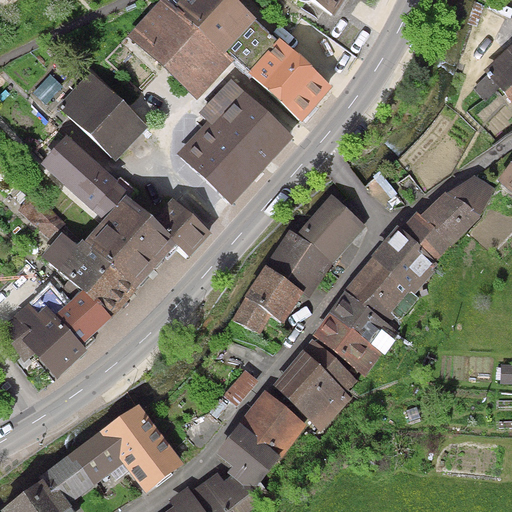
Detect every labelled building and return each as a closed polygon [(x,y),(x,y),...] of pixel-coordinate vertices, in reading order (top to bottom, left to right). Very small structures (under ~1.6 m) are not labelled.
[(175,7),(166,0),(159,0),(127,35),(198,99),(233,60),(175,7)] [(333,85),(237,0),(181,0),(175,7),(233,60),(302,120),(333,85)] [(309,0),(334,16),(345,0),(309,0)] [(511,47),(489,67),(511,99),(511,47)] [(149,127),(90,72),(59,106),(117,160),(149,127)] [(50,78),(31,97),(43,108),(61,89),(50,78)] [(176,154),(233,205),(295,137),(231,78),(200,113),(208,120),(176,154)] [(129,190),(66,135),(41,163),(104,218),(126,193),(129,190)] [(511,162),(497,180),(511,191),(511,162)] [(479,218),(495,188),(474,175),(449,191),(479,218)] [(401,229),(436,260),(450,245),(452,247),(479,218),(449,191),(448,189),(422,216),(417,211),(401,229)] [(32,193),(17,211),(50,240),(65,223),(32,193)] [(155,219),(126,193),(104,218),(85,240),(138,287),(177,243),(169,236),(172,234),(155,219)] [(366,226),(332,194),(297,234),(333,263),(366,226)] [(191,256),(212,233),(173,198),(155,219),(172,234),(169,236),(177,243),(191,256)] [(397,226),(371,255),(373,256),(415,294),(436,271),(434,269),(439,263),(436,260),(401,229),(397,226)] [(290,230),(266,265),(304,292),(310,297),(333,263),(297,234),(290,230)] [(63,232),(42,255),(70,280),(113,317),(138,287),(85,240),(83,239),(78,245),(63,232)] [(373,256),(346,288),(389,324),(395,317),(399,320),(420,297),(415,294),(373,256)] [(266,265),(245,297),(272,315),(284,323),(304,292),(266,265)] [(83,344),(113,317),(70,280),(62,287),(74,298),(68,303),(50,282),(29,303),(39,313),(47,306),(83,344)] [(344,292),(329,312),(382,353),(384,354),(399,333),(344,292)] [(245,297),(233,320),(260,334),(272,315),(245,297)] [(35,354),(57,380),(88,351),(83,344),(47,306),(39,313),(29,303),(2,328),(25,363),(35,354)] [(329,312),(313,335),(365,376),(382,353),(329,312)] [(313,339),(303,349),(327,370),(336,360),(313,339)] [(303,349),(269,388),(321,434),(353,398),(347,393),(359,380),(336,360),(327,370),(303,349)] [(511,364),(501,364),(500,384),(511,384),(511,364)] [(259,381),(245,370),(224,395),(237,406),(259,381)] [(265,390),(240,422),(281,456),(283,458),(306,425),(265,390)] [(216,419),(228,405),(220,399),(209,412),(216,419)] [(185,464),(140,403),(101,432),(125,464),(147,493),(185,464)] [(240,422),(217,453),(232,466),(228,472),(231,475),(252,492),(281,456),(240,422)] [(37,477),(40,481),(43,479),(52,491),(61,489),(71,503),(125,464),(101,432),(37,477)] [(218,472),(192,490),(206,511),(252,511),(262,505),(252,492),(231,475),(225,480),(218,472)] [(0,510),(1,511),(75,511),(72,507),(73,506),(71,503),(61,489),(52,491),(43,479),(40,481),(0,510)] [(188,486),(170,499),(174,506),(178,511),(206,511),(192,490),(188,486)]
